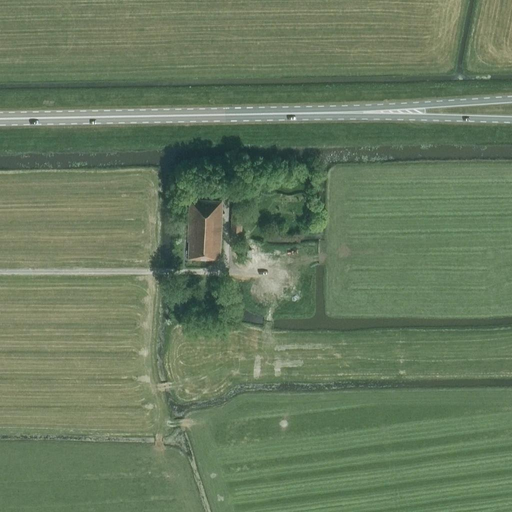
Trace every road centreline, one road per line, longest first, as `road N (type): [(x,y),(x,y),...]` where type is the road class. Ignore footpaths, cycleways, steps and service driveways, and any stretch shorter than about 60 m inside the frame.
road 1 (trunk): [(0,118),(323,113)]
road 2 (trunk): [(511,99),(323,113)]
road 3 (trunk): [(323,113),(511,119)]
